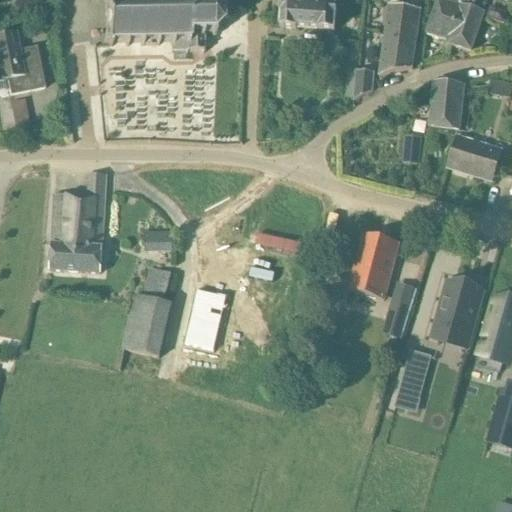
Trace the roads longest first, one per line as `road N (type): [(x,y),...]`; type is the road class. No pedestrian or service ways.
road 1 (unclassified): [(294,172),(219,156),(0,160)]
road 2 (residential): [(294,172),(325,133),(424,77),(511,60)]
road 3 (unclassified): [(511,229),(294,172)]
